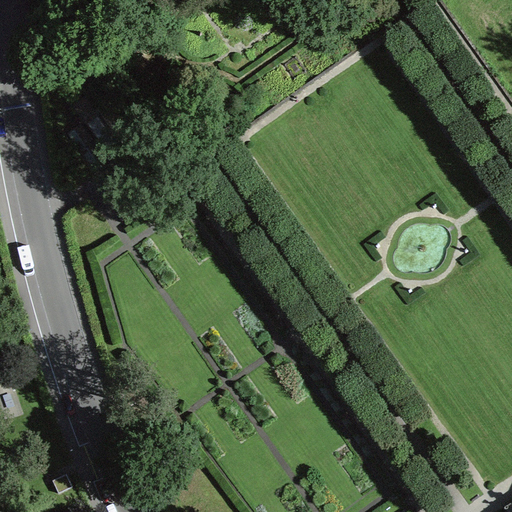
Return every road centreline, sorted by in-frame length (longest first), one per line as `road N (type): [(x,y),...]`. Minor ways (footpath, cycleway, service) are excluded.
road 1 (track): [(460,511),(208,155),(404,17),(511,171)]
road 2 (track): [(251,511),(126,342),(100,263),(184,207),(279,344)]
road 3 (tertiary): [(140,511),(59,325),(0,12)]
road 4 (track): [(510,490),(496,500),(236,135)]
road 5 (track): [(208,155),(184,172),(427,511)]
road 6 (track): [(511,186),(462,223),(422,210),(406,215),(384,242),(381,274),(181,413)]
road 7 (track): [(128,244),(318,511)]
road 8 (track): [(511,219),(380,34)]
road 9 (track): [(279,344),(387,490)]
road 10 (track): [(434,0),(511,110)]
road 11 (track): [(462,223),(455,270),(414,286),(381,274)]
